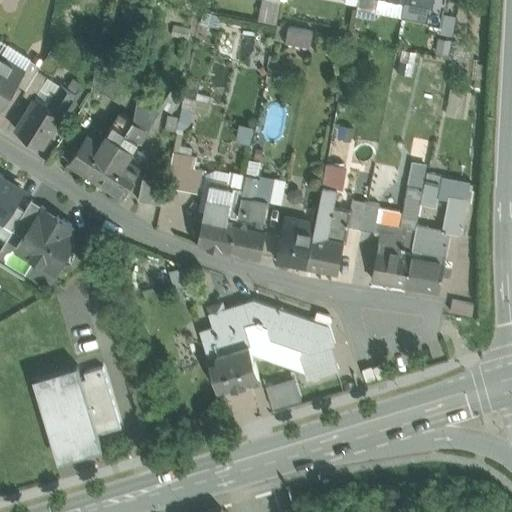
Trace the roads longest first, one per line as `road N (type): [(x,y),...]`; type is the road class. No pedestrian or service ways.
road 1 (residential): [(0,145),(151,237),(239,270),(343,295)]
road 2 (primary): [(90,511),(349,432)]
road 3 (residential): [(343,295),(436,307),(433,332),(361,351)]
road 4 (primary): [(349,432),(511,381)]
road 5 (primary): [(349,432),(414,433),(511,461)]
